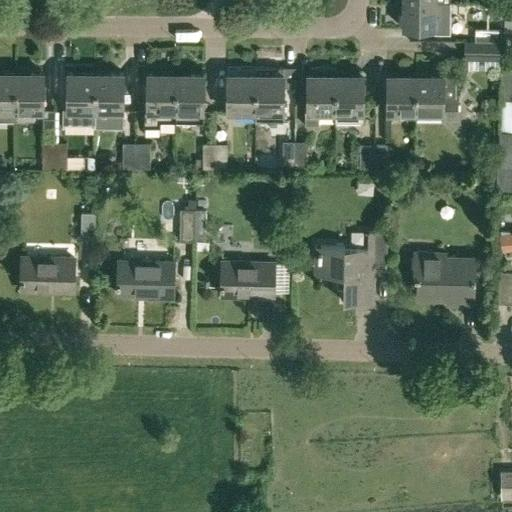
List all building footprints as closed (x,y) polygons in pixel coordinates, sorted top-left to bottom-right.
[(402,2),(402,28),(435,28),(435,13),(444,13),(444,3),(402,2)] [(511,17),(503,18),(502,35),(511,35),(511,17)] [(475,28),(475,41),(501,41),(501,29),(475,28)] [(501,65),(501,44),(501,41),(475,41),(463,41),(464,58),(465,58),(465,69),(500,69),(500,66),(501,66),(501,65)] [(228,67),(227,73),(227,112),(254,112),(255,112),(256,67),(228,67)] [(284,67),(256,67),(255,112),(254,112),(253,120),(282,120),(281,112),(283,112),(284,67)] [(307,73),(307,111),(305,111),(304,124),(318,124),(318,112),(335,112),(335,73),(335,67),(311,67),(311,73),(307,73)] [(511,67),(504,67),(502,90),(511,90),(511,67)] [(14,110),(15,71),(0,70),(0,120),(14,120),(14,110)] [(14,110),(43,110),(43,71),(15,71),(14,110)] [(95,72),(67,72),(67,111),(62,111),(62,124),(94,124),(95,72)] [(95,72),(94,124),(94,126),(121,127),(121,111),(123,111),(123,72),(95,72)] [(147,72),(147,111),(145,111),(144,125),(159,125),(160,120),(175,119),(175,72),(147,72)] [(203,73),(175,72),(175,119),(200,119),(200,112),(203,112),(203,73)] [(363,112),(363,73),(335,73),(335,112),(335,121),(363,121),(363,112)] [(386,112),(415,113),(415,74),(387,73),(386,112)] [(457,95),(454,95),(454,75),(443,74),(415,74),(415,113),(441,113),(441,120),(458,120),(457,95)] [(511,109),(511,99),(501,99),(500,116),(511,117),(511,109)] [(511,167),(511,132),(499,132),(497,167),(511,167)] [(283,141),(282,168),(295,169),(295,141),(283,141)] [(307,141),(295,141),(295,169),(306,169),(307,141)] [(42,168),(53,168),(54,142),(42,142),(42,168)] [(67,142),(54,142),(53,168),(67,168),(67,142)] [(122,143),(122,168),(134,168),(134,143),(122,143)] [(150,143),(134,143),(134,168),(150,168),(150,143)] [(202,157),(202,168),(215,169),(215,143),(202,143),(202,145),(197,145),(197,157),(202,157)] [(227,143),(215,143),(215,169),(227,169),(227,143)] [(360,145),(359,170),(374,170),(374,144),(360,145)] [(386,144),(374,144),(374,170),(386,170),(386,144)] [(496,167),(496,190),(511,191),(511,188),(511,167),(497,167),(496,167)] [(282,186),(294,186),(295,186),(295,169),(282,168),(282,186)] [(180,240),(192,241),(194,241),(194,240),(195,208),(185,208),(186,211),(180,211),(180,240)] [(205,209),(195,208),(194,240),(204,240),(205,209)] [(95,237),(95,212),(81,212),(81,237),(95,237)] [(367,230),(367,247),(320,247),(319,251),(318,251),(318,258),(319,258),(319,268),(337,269),(337,288),(343,288),(343,302),(373,302),(373,287),(368,287),(368,263),(386,264),(387,231),(367,230)] [(511,249),(511,232),(499,234),(502,251),(511,249)] [(473,304),(474,255),(445,255),(445,251),(414,251),(414,277),(418,277),(418,291),(439,291),(439,288),(447,288),(447,303),(473,304)] [(74,257),(22,256),(21,290),(49,291),(49,287),(73,287),(74,257)] [(118,259),(117,293),(145,294),(145,297),(173,297),(174,260),(118,259)] [(221,261),(221,295),(248,296),(248,292),(273,292),(273,262),(221,261)] [(497,303),(509,304),(511,275),(511,271),(499,271),(497,303)] [(511,469),(501,470),(501,499),(511,498),(511,469)]
